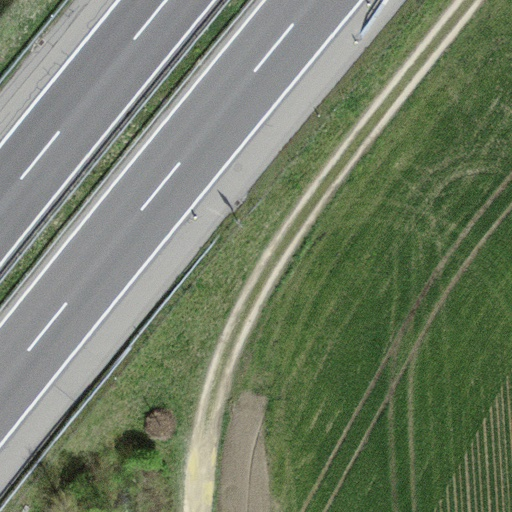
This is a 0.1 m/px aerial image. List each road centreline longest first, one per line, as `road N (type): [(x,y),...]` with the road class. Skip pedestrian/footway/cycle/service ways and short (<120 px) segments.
road 1 (track): [(470,0),(309,207),(253,294),(220,370),(199,511)]
road 2 (motorway): [(0,386),(313,0)]
road 3 (motorway): [(166,0),(0,205)]
